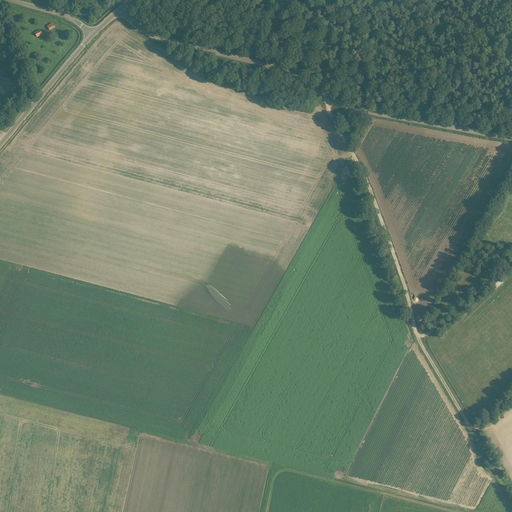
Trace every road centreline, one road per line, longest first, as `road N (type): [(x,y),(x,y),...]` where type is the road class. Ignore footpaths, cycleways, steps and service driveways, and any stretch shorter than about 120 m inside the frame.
road 1 (track): [(326,97),(419,336),(511,499)]
road 2 (unclassified): [(511,138),(336,103),(267,64),(151,35),(119,9)]
road 3 (tertiary): [(0,146),(93,34)]
